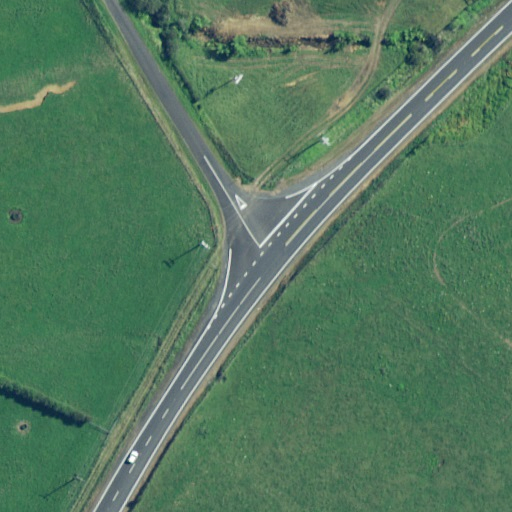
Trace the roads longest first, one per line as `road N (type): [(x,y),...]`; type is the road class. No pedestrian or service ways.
road 1 (primary): [(263,246),(511,18)]
road 2 (primary): [(109,511),(263,246)]
road 3 (residential): [(263,246),(111,0)]
